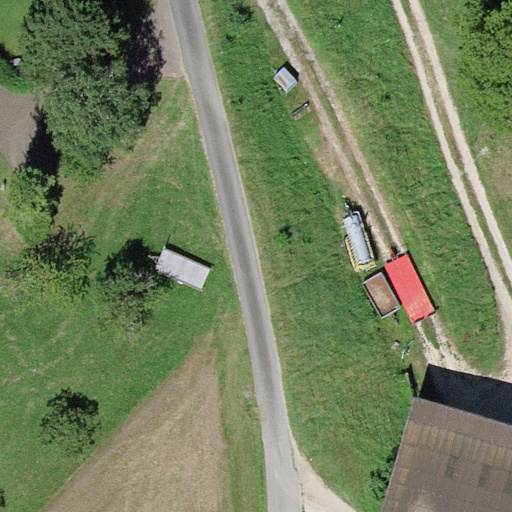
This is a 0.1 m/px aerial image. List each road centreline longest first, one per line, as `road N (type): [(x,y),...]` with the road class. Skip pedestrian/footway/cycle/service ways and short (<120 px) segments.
road 1 (unclassified): [(278,511),(258,360),(172,0)]
road 2 (track): [(393,0),(511,300)]
